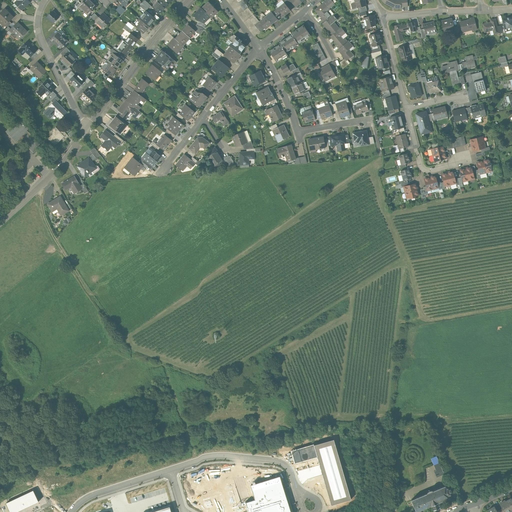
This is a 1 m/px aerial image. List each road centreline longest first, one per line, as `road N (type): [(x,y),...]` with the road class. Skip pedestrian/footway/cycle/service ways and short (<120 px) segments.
road 1 (residential): [(87,126),(188,0)]
road 2 (residential): [(170,469),(205,458),(264,460),(287,467),(295,487)]
road 3 (residential): [(87,126),(40,28),(46,0)]
road 4 (residential): [(0,223),(87,126)]
